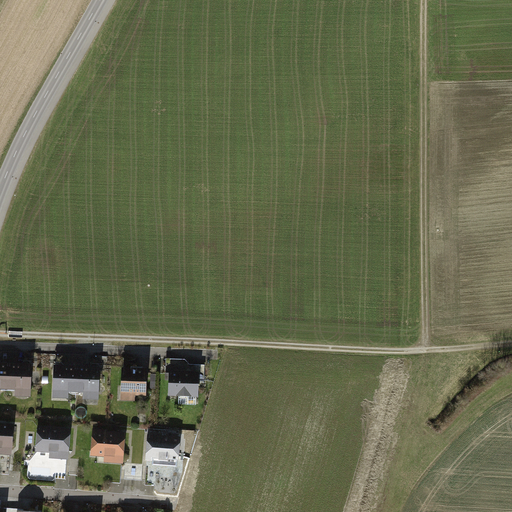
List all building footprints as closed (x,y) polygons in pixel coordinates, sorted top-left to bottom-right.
[(10,363),(0,362),(0,399),(0,390),(9,391),(10,363)] [(33,363),(10,363),(9,391),(16,391),(16,399),(32,400),(33,363)] [(78,365),(54,365),(53,400),(69,400),(69,393),(77,394),(78,365)] [(101,366),(78,365),(77,394),(84,394),(84,400),(100,400),(101,366)] [(149,369),(123,368),(122,402),(136,403),(137,395),(148,396),(149,369)] [(199,373),(169,372),(169,373),(163,373),(162,384),(169,384),(169,398),(198,399),(199,373)] [(18,420),(0,419),(0,451),(17,452),(18,420)] [(74,424),(41,423),(40,449),(53,449),(53,456),(73,457),(74,424)] [(128,430),(95,428),(94,454),(107,455),(107,461),(127,462),(128,430)] [(183,434),(150,432),(149,458),(162,459),(162,465),(181,466),(183,434)]
